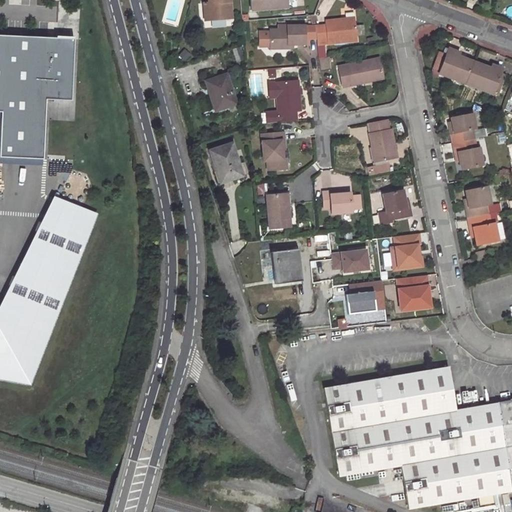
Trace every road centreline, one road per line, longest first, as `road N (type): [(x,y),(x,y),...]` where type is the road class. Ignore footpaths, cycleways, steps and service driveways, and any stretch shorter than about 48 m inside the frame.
road 1 (secondary): [(184,352),(191,234),(135,0)]
road 2 (unknown): [(466,328),(326,350),(310,368),(335,475),(402,511)]
road 3 (secondary): [(115,0),(172,238),(166,336)]
road 4 (residential): [(184,352),(229,419),(249,425),(264,404),(217,234)]
road 5 (residential): [(416,103),(458,317),(478,343),(511,348)]
road 6 (secondary): [(166,336),(122,511)]
road 7 (secondary): [(142,511),(184,352)]
